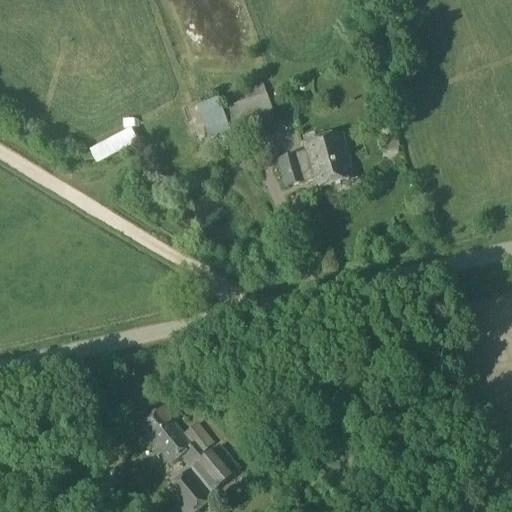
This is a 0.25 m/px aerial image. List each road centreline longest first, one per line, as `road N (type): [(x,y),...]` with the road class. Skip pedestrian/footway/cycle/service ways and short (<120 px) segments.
road 1 (unclassified): [(0,362),(280,294),(511,251)]
road 2 (track): [(490,432),(467,317),(467,262)]
